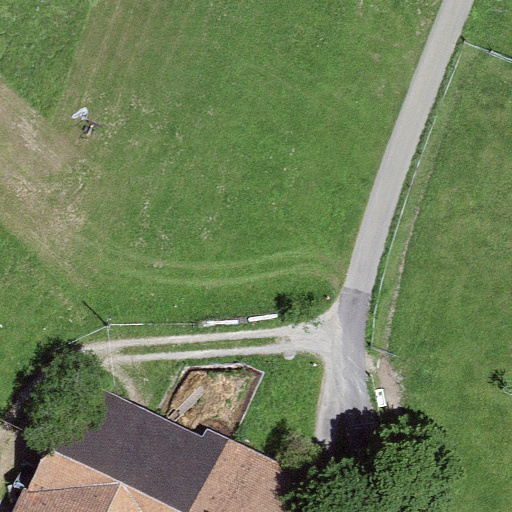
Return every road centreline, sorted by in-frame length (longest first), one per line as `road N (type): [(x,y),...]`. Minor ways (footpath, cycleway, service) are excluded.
road 1 (track): [(380,511),(351,398),(352,310),(458,0)]
road 2 (track): [(0,454),(40,385),(74,359),(349,331)]
road 3 (track): [(318,511),(327,418),(346,360)]
